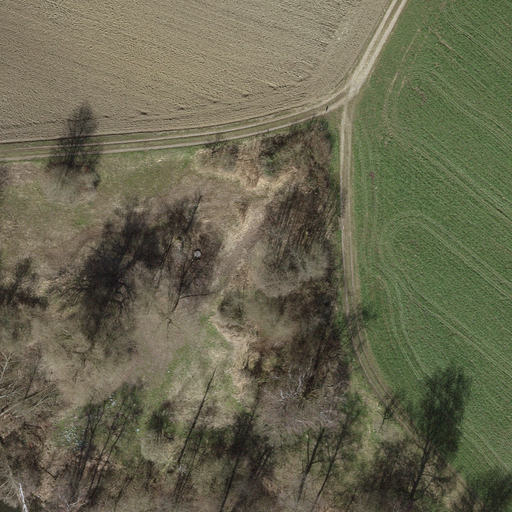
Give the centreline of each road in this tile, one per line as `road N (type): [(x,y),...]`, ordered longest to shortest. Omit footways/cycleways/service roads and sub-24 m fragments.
road 1 (track): [(367,64),(348,162),(357,329),(437,450),(493,511)]
road 2 (track): [(400,0),(367,64),(321,108),(241,133),(0,155)]
